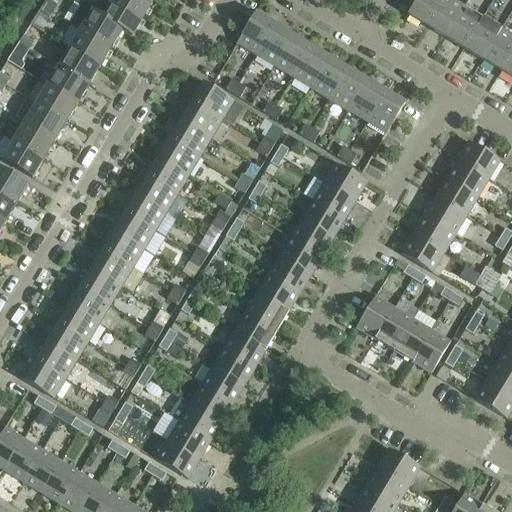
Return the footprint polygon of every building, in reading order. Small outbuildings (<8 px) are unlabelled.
[(155,1),(153,0),(113,0),(113,1),(144,19),(155,1)] [(417,0),(408,16),(427,28),(444,0),(417,0)] [(450,0),(444,0),(427,28),(446,39),(464,8),(450,0)] [(57,8),(47,1),(42,8),(53,15),(57,8)] [(122,32),(132,38),(144,19),(113,1),(102,19),(122,32)] [(102,19),(82,6),(70,25),(80,32),(111,50),(122,32),(102,19)] [(38,15),(48,22),(53,15),(42,8),(38,15)] [(464,8),(446,39),(464,50),(483,19),(464,8)] [(256,15),(237,46),(256,57),(275,27),(256,15)] [(483,19),(464,50),(483,61),(501,31),(483,19)] [(275,69),(293,38),(275,27),(256,57),(275,69)] [(511,37),(501,31),(483,61),(501,73),(511,54),(511,37)] [(111,50),(80,32),(69,50),(100,69),(111,50)] [(34,44),(23,38),(19,44),(29,51),(34,44)] [(293,80),(312,49),(293,38),(275,69),(293,80)] [(29,51),(19,44),(7,63),(18,69),(29,51)] [(312,91),(330,60),(312,49),(293,80),(312,91)] [(100,69),(69,50),(58,68),(89,87),(100,69)] [(511,54),(501,73),(511,79),(511,54)] [(330,60),(312,91),(330,102),(349,71),(330,60)] [(89,87),(58,68),(47,87),(78,105),(89,87)] [(349,71),(330,102),(349,113),(367,82),(349,71)] [(11,81),(0,74),(0,83),(6,87),(11,81)] [(232,81),(226,92),(233,96),(239,85),(232,81)] [(367,82),(349,113),(367,124),(386,94),(367,82)] [(234,104),(203,85),(191,104),(222,123),(234,104)] [(240,100),(246,90),(239,85),(233,96),(240,100)] [(78,105),(47,87),(36,105),(66,124),(78,105)] [(386,136),(405,105),(386,94),(367,124),(386,136)] [(180,123),(211,141),(217,145),(228,126),(222,123),(191,104),(180,123)] [(269,104),(263,114),(270,118),(276,108),(269,104)] [(66,124),(36,105),(24,124),(55,142),(66,124)] [(277,122),(283,112),(276,108),(270,118),(277,122)] [(169,141),(200,160),(211,141),(180,123),(169,141)] [(55,142),(24,124),(13,142),(44,161),(55,142)] [(306,126),(300,136),(307,141),(313,130),(306,126)] [(313,145),(320,134),(313,130),(307,141),(313,145)] [(275,146),(265,139),(261,146),(271,152),(275,146)] [(158,159),(189,178),(200,160),(169,141),(158,159)] [(2,161),(32,180),(44,161),(13,142),(2,161)] [(500,163),(468,144),(457,163),(489,182),(500,163)] [(256,153),(267,159),(271,152),(261,146),(256,153)] [(289,151),(281,147),(276,155),(284,160),(289,151)] [(343,148),(336,159),(344,163),(350,153),(343,148)] [(350,167),(357,157),(350,153),(344,163),(350,167)] [(270,165),(278,169),(284,160),(276,155),(270,165)] [(147,178),(177,197),(189,178),(158,159),(147,178)] [(446,181),(477,200),(489,182),(457,163),(446,181)] [(367,185),(335,165),(324,184),(356,203),(367,185)] [(28,187),(0,169),(0,195),(17,206),(28,187)] [(253,182),(242,176),(238,183),(249,189),(253,182)] [(135,196),(166,215),(177,197),(147,178),(135,196)] [(435,200),(466,219),(477,200),(446,181),(435,200)] [(234,190),(244,196),(249,189),(238,183),(234,190)] [(267,188),(259,183),(253,192),(261,197),(267,188)] [(313,203),(344,222),(356,203),(324,184),(313,203)] [(248,201),(256,206),(261,197),(253,192),(248,201)] [(17,206),(0,195),(0,221),(5,224),(17,206)] [(124,215),(155,234),(166,215),(135,196),(124,215)] [(218,196),(213,203),(226,211),(224,215),(230,219),(238,208),(218,196)] [(466,219),(435,200),(423,218),(455,237),(466,219)] [(302,221),(333,240),(344,222),(313,203),(302,221)] [(224,215),(220,213),(216,220),(226,226),(230,219),(224,215)] [(113,233),(144,252),(155,234),(124,215),(113,233)] [(455,237),(423,218),(412,237),(444,256),(455,237)] [(212,227),(222,233),(226,226),(216,220),(212,227)] [(244,225),(236,220),(231,229),(239,234),(244,225)] [(290,240),(322,259),(333,240),(302,221),(290,240)] [(226,238),(234,243),(239,234),(231,229),(226,238)] [(511,236),(511,234),(505,230),(500,239),(508,244),(511,236)] [(144,252),(113,233),(102,252),(133,270),(144,252)] [(401,256),(432,275),(444,256),(412,237),(401,256)] [(494,248),(502,253),(508,244),(500,239),(494,248)] [(279,258),(311,277),(322,259),(290,240),(279,258)] [(208,256),(198,250),(194,257),(204,263),(208,256)] [(133,270),(102,252),(91,270),(121,289),(133,270)] [(189,264),(200,270),(204,263),(194,257),(189,264)] [(222,262),(214,257),(209,266),(217,271),(222,262)] [(268,277),(300,296),(311,277),(279,258),(268,277)] [(186,266),(182,273),(193,280),(198,273),(186,266)] [(203,275),(211,280),(217,271),(209,266),(203,275)] [(408,267),(403,275),(412,280),(417,273),(408,267)] [(485,269),(480,278),(488,282),(493,274),(485,269)] [(121,289),(91,270),(80,289),(110,307),(121,289)] [(421,286),(426,278),(417,273),(412,280),(421,286)] [(493,274),(488,282),(495,287),(501,278),(493,274)] [(257,295),(288,314),(300,296),(268,277),(257,295)] [(480,278),(474,287),(482,291),(488,282),(480,278)] [(482,291),(490,296),(495,287),(488,282),(482,291)] [(186,293),(175,287),(171,294),(182,300),(186,293)] [(495,287),(490,296),(498,301),(503,292),(495,287)] [(110,307),(80,289),(68,307),(99,326),(110,307)] [(445,290),(440,297),(449,303),(454,295),(445,290)] [(167,300),(177,307),(182,300),(171,294),(167,300)] [(199,299),(192,294),(186,303),(194,308),(199,299)] [(246,314),(277,333),(288,314),(257,295),(246,314)] [(458,308),(463,300),(454,295),(449,303),(458,308)] [(375,299),(356,330),(375,342),(394,310),(375,299)] [(181,312),(189,317),(194,308),(186,303),(181,312)] [(99,326),(68,307),(57,326),(88,344),(99,326)] [(394,353),(413,321),(394,310),(375,342),(394,353)] [(277,333),(246,314),(235,332),(266,351),(277,333)] [(413,321),(394,353),(412,364),(431,332),(435,326),(417,314),(413,321)] [(483,318),(476,314),(470,322),(478,327),(483,318)] [(465,332),(473,336),(478,327),(470,322),(465,332)] [(163,330),(153,324),(149,331),(159,337),(163,330)] [(88,344),(57,326),(46,344),(77,363),(88,344)] [(145,337),(155,344),(159,337),(149,331),(145,337)] [(177,336),(169,331),(164,340),(172,345),(177,336)] [(266,351),(235,332),(223,351),(255,370),(266,351)] [(431,376),(450,344),(431,332),(412,364),(431,376)] [(180,335),(174,345),(183,350),(188,341),(180,335)] [(159,349),(166,354),(172,345),(164,340),(159,349)] [(77,363),(46,344),(35,363),(66,381),(77,363)] [(511,347),(509,346),(498,364),(511,372),(511,347)] [(463,352),(455,347),(450,356),(458,361),(463,352)] [(255,370),(223,351),(212,369),(244,388),(255,370)] [(444,365),(452,370),(458,361),(450,356),(444,365)] [(141,367),(131,360),(126,368),(137,374),(141,367)] [(23,382),(54,400),(66,381),(35,363),(23,382)] [(511,372),(498,364),(487,383),(511,398),(511,372)] [(122,374),(133,381),(137,374),(126,368),(122,374)] [(155,372),(147,368),(142,377),(150,382),(155,372)] [(244,388),(212,369),(201,388),(233,407),(244,388)] [(450,375),(442,370),(436,379),(445,384),(450,375)] [(136,385),(144,390),(150,382),(142,377),(136,385)] [(475,402),(506,421),(511,411),(511,398),(487,383),(475,402)] [(233,407),(201,388),(190,406),(221,425),(233,407)] [(119,404),(108,397),(104,405),(114,411),(119,404)] [(38,398),(34,406),(42,411),(47,403),(38,398)] [(221,425),(190,406),(180,400),(169,419),(179,425),(210,444),(221,425)] [(51,417),(56,409),(47,403),(42,411),(51,417)] [(133,409),(125,404),(119,414),(127,419),(133,409)] [(100,411),(110,418),(114,411),(104,405),(100,411)] [(42,411),(35,423),(46,429),(53,418),(51,417),(42,411)] [(114,422),(122,427),(127,419),(119,414),(114,422)] [(75,420),(70,428),(79,433),(84,425),(75,420)] [(88,439),(93,431),(84,425),(79,433),(88,439)] [(210,444),(179,425),(167,443),(199,462),(210,444)] [(5,430),(0,437),(0,470),(5,473),(24,441),(5,430)] [(23,484),(42,452),(24,441),(5,473),(23,484)] [(112,442),(107,450),(116,456),(121,448),(112,442)] [(156,462),(188,481),(199,462),(167,443),(156,462)] [(125,461),(130,453),(121,448),(116,456),(125,461)] [(420,470),(389,450),(377,470),(409,489),(420,470)] [(42,495),(61,464),(42,452),(23,484),(42,495)] [(134,455),(126,468),(132,472),(139,459),(134,455)] [(60,506),(79,475),(61,464),(42,495),(60,506)] [(149,465),(144,472),(153,478),(158,470),(149,465)] [(162,483),(167,475),(158,470),(153,478),(162,483)] [(366,488),(397,507),(409,489),(377,470),(366,488)] [(79,475),(60,506),(69,511),(81,511),(98,486),(79,475)] [(98,486),(81,511),(107,511),(116,497),(98,486)] [(355,507),(363,511),(394,511),(397,507),(366,488),(355,507)] [(464,496),(454,511),(480,511),(483,507),(464,496)] [(116,497),(107,511),(132,511),(135,508),(116,497)] [(447,511),(453,503),(445,498),(439,507),(447,511)]
